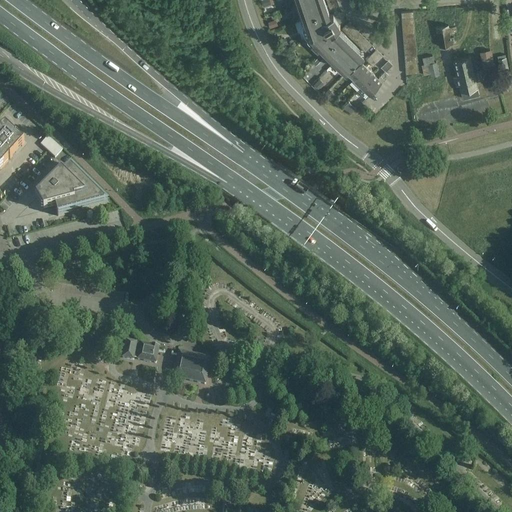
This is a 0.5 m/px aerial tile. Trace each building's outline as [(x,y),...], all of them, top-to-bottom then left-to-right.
[(327,16),(321,0),(294,0),(307,38),(344,74),(346,72),(346,71),(358,59),(362,56),(335,30),(340,25),(333,14),(327,16)] [(436,27),(439,47),(455,45),(454,37),(451,37),(449,25),(436,27)] [(280,47),(286,45),(284,38),(278,41),(280,47)] [(369,63),(373,59),(380,52),(377,49),(369,56),(366,59),(369,63)] [(380,52),(373,59),(369,63),(373,66),(376,63),(377,63),(384,56),(380,52)] [(423,58),(424,65),(422,66),(424,75),(430,74),(428,65),(435,63),(434,63),(433,55),(423,58)] [(463,99),(479,95),(476,81),(483,80),(481,71),(474,73),(470,56),(453,60),(457,76),(454,77),(456,85),(459,84),(463,99)] [(498,60),(500,71),(508,70),(506,58),(498,60)] [(353,79),(366,66),(358,59),(346,71),(346,72),(353,79)] [(316,83),(331,67),(324,61),(309,77),(316,83)] [(431,76),(438,75),(435,63),(434,63),(435,63),(428,65),(430,74),(431,76)] [(361,87),(373,74),(366,66),(353,79),(361,87)] [(335,70),(330,75),(336,81),(341,77),(335,70)] [(373,74),(361,87),(369,94),(381,82),(373,74)] [(354,117),(358,113),(352,107),(348,111),(354,117)] [(0,170),(12,157),(10,155),(21,143),(5,129),(0,131),(0,170)] [(47,151),(54,158),(56,156),(62,150),(55,143),(47,136),(42,142),(40,145),(47,151)] [(70,166),(62,174),(61,173),(36,198),(43,211),(55,208),(57,217),(58,216),(58,215),(72,211),(72,213),(73,212),(72,210),(79,208),(80,210),(81,210),(80,209),(104,203),(105,202),(70,168),(71,167),(70,166)] [(102,348),(105,336),(104,336),(97,335),(95,346),(102,348)] [(126,341),(122,358),(133,360),(137,343),(126,341)] [(159,348),(141,344),(138,360),(156,364),(159,348)] [(178,352),(172,377),(205,385),(210,362),(211,359),(178,352)]
